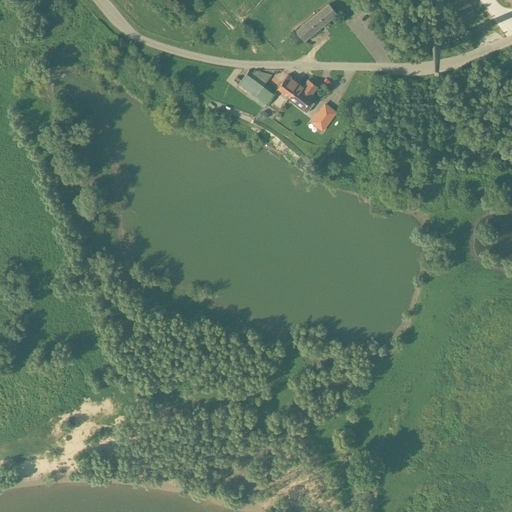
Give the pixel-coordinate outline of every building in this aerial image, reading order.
[(304,40),(337,13),(329,4),(296,31),(304,40)] [(441,48),(441,47),(441,46),(440,45),(439,44),(438,43),(436,43),(435,43),(434,44),(433,44),(433,45),(433,46),(432,47),(432,48),(432,49),(433,50),(434,51),(435,51),(436,52),(438,52),(440,51),(440,50),(441,49),(441,48)] [(239,83),(256,95),(266,82),(249,70),(239,83)] [(278,87),(290,96),(300,83),(288,74),(278,87)] [(303,86),(300,83),(290,96),(291,97),(289,99),(307,112),(315,102),(311,99),(311,98),(309,97),(317,86),(309,79),(303,86)] [(324,125),(334,112),(335,112),(336,112),(325,104),(316,116),(318,117),(316,120),(325,126),(324,125)]
